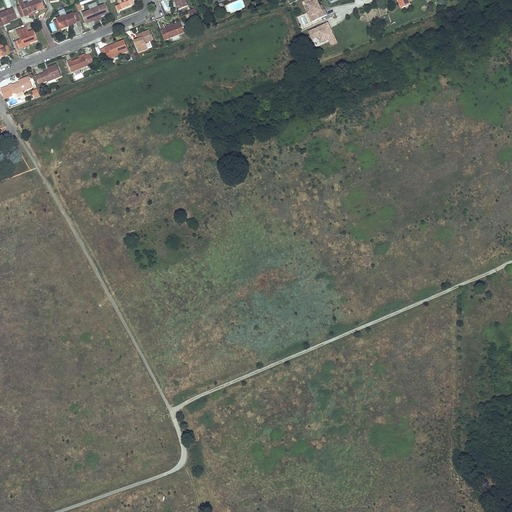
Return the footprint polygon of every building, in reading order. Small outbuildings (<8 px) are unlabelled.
[(24,4),(22,1),(21,0),(17,0),(22,11),(24,17),(28,15),(28,14),(33,12),(40,9),(40,10),(45,8),(41,0),(34,0),(31,1),(24,4)] [(118,0),(120,4),(116,6),(118,11),(134,5),(131,0),(118,0)] [(174,0),(175,1),(174,1),(178,10),(188,6),(185,0),(174,0)] [(324,9),(323,10),(321,11),(319,7),(316,0),(306,0),(304,1),(306,6),(307,5),(310,12),(312,16),(309,18),(311,22),(327,15),(324,9)] [(97,7),(90,10),(83,13),(87,23),(90,22),(95,20),(94,19),(100,16),(108,13),(104,4),(97,7)] [(13,8),(0,12),(0,15),(1,18),(0,17),(0,25),(0,26),(4,25),(4,23),(10,20),(17,18),(13,8)] [(61,16),(57,18),(57,20),(60,27),(69,24),(69,25),(76,23),(76,22),(81,20),(78,12),(73,14),(73,13),(67,15),(65,16),(65,15),(61,16)] [(165,29),(161,31),(165,40),(184,32),(181,22),(174,25),(168,27),(165,29)] [(328,22),(309,31),(312,38),(318,36),(320,40),(328,37),(331,44),(337,42),(333,33),(331,33),(328,28),(330,27),(328,22)] [(20,35),(19,35),(21,39),(14,42),(17,49),(20,48),(24,47),(23,45),(29,43),(37,40),(33,30),(28,32),(20,35)] [(149,30),(139,34),(141,39),(139,39),(135,41),(139,52),(149,49),(146,42),(153,40),(149,30)] [(125,40),(101,50),(104,57),(108,56),(110,62),(114,61),(112,57),(129,51),(125,40)] [(3,57),(11,54),(7,43),(0,45),(0,55),(3,55),(3,56),(3,57)] [(84,56),(88,67),(94,64),(90,54),(86,55),(84,56)] [(72,60),(68,62),(72,73),(88,67),(84,56),(80,58),(72,61),(72,60)] [(44,73),(37,76),(40,84),(48,81),(48,82),(61,77),(56,64),(48,68),(49,70),(44,72),(44,73)] [(8,86),(1,89),(5,98),(32,87),(28,77),(20,80),(20,81),(12,85),(12,84),(8,85),(8,86)]
